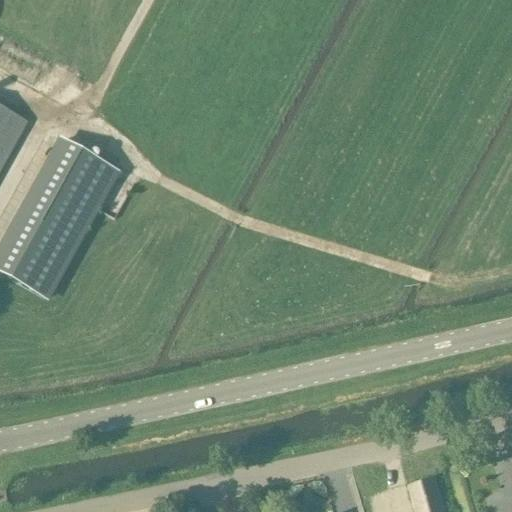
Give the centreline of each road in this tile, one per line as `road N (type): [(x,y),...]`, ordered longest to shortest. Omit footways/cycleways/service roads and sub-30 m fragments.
road 1 (tertiary): [(511,329),(0,441)]
road 2 (track): [(0,73),(235,221),(425,279)]
road 3 (unclassified): [(80,511),(511,418)]
road 4 (track): [(81,119),(148,0)]
